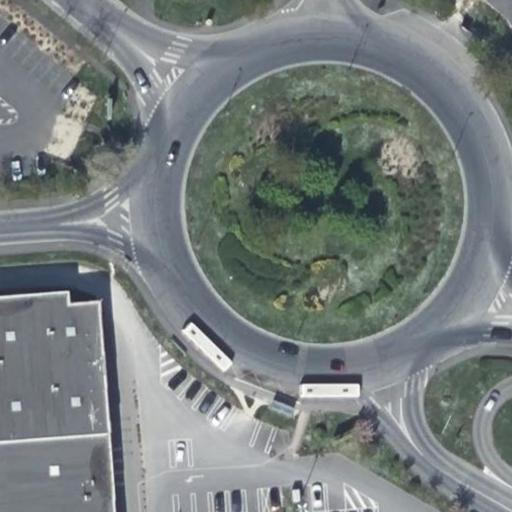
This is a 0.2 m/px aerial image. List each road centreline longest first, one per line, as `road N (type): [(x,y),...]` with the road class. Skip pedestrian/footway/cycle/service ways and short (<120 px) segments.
road 1 (tertiary): [(155,225),(185,305),(249,360),(331,376),(399,358),(442,327)]
road 2 (tertiary): [(487,242),(483,158),(459,110),(421,72),(372,48),(319,41)]
road 3 (tertiary): [(46,0),(156,106),(170,138)]
road 4 (residential): [(0,231),(155,225)]
road 5 (tertiary): [(230,68),(176,48),(106,0)]
